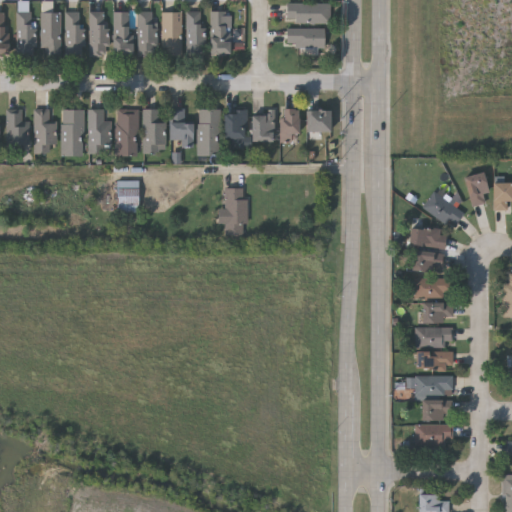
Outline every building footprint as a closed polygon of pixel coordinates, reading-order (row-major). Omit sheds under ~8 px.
[(286,22),(286,3),(329,3),(329,22),(286,22)] [(112,11),(130,11),(130,55),(112,55),(112,11)] [(137,55),(137,11),(154,11),(154,55),(137,55)] [(209,55),(209,11),(228,11),(228,55),(209,55)] [(0,56),(11,56),(10,33),(6,33),(5,12),(0,12),(0,56)] [(33,55),(16,55),(16,12),(33,12),(33,55)] [(40,12),(59,12),(60,56),(40,56),(40,12)] [(64,12),(82,12),(82,55),(64,55),(64,12)] [(106,55),(89,55),(89,12),(106,12),(106,55)] [(180,56),(162,56),(162,12),(180,12),(180,56)] [(201,12),(201,54),(185,54),(185,12),(201,12)] [(323,47),(285,47),(285,28),(323,28),(323,47)] [(297,142),(278,142),(278,107),(297,107),(297,142)] [(27,108),(27,148),(6,148),(6,108),(27,108)] [(109,120),(109,153),(88,153),(88,108),(103,108),(103,120),(109,120)] [(33,153),(33,109),(49,109),(49,119),(55,119),(55,153),(33,153)] [(61,155),(61,109),(82,109),(82,155),(61,155)] [(115,109),(137,109),(137,155),(115,155),(115,109)] [(142,152),(142,109),(163,109),(163,152),(142,152)] [(218,109),(218,155),(196,155),(196,109),(218,109)] [(329,109),(329,131),(305,131),(305,109),(329,109)] [(168,111),(192,111),(192,146),(168,146),(168,111)] [(223,148),(223,111),(244,111),(244,148),(223,148)] [(250,141),(250,111),(272,111),(272,141),(250,141)] [(463,176),(481,172),(487,201),(469,205),(463,176)] [(510,182),(510,209),(491,209),(491,182),(510,182)] [(137,188),(137,205),(116,205),(116,188),(137,188)] [(245,188),(245,235),(224,235),(224,188),(245,188)] [(452,227),(422,205),(433,190),(463,213),(452,227)] [(445,246),(408,246),(408,228),(445,228),(445,246)] [(442,252),(442,271),(409,271),(409,252),(442,252)] [(502,283),(507,283),(507,273),(511,273),(511,317),(502,317),(502,283)] [(449,278),(449,296),(409,296),(409,278),(449,278)] [(420,322),(420,302),(451,302),(451,319),(442,319),(442,322),(420,322)] [(451,327),(451,346),(414,346),(414,327),(451,327)] [(451,370),(414,370),(414,351),(451,351),(451,370)] [(413,376),(447,376),(447,394),(413,394),(413,376)] [(442,420),(420,420),(420,400),(450,400),(450,414),(442,414),(442,420)] [(441,445),(413,445),(413,424),(451,424),(451,438),(441,438),(441,445)] [(511,474),(511,511),(507,511),(507,510),(502,510),(502,474),(511,474)] [(437,493),(437,500),(448,500),(448,511),(416,511),(416,493),(437,493)]
